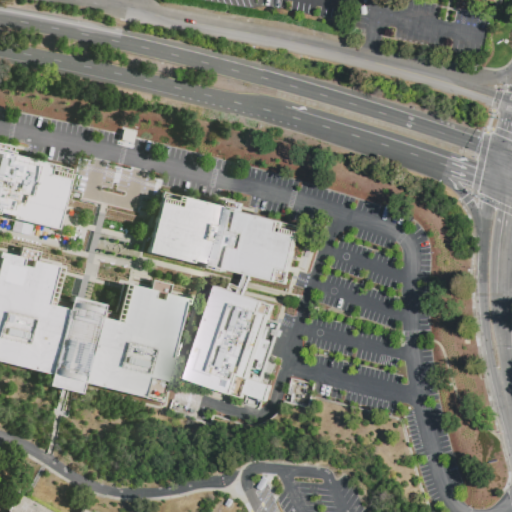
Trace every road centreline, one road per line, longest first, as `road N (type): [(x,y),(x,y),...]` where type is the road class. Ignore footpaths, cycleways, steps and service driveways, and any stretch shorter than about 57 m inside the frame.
road 1 (trunk): [(501,153),(267,80),(0,19)]
road 2 (trunk): [(0,49),(300,120)]
road 3 (tertiary): [(368,61),(136,10)]
road 4 (tertiary): [(484,239),(484,319),(497,370)]
